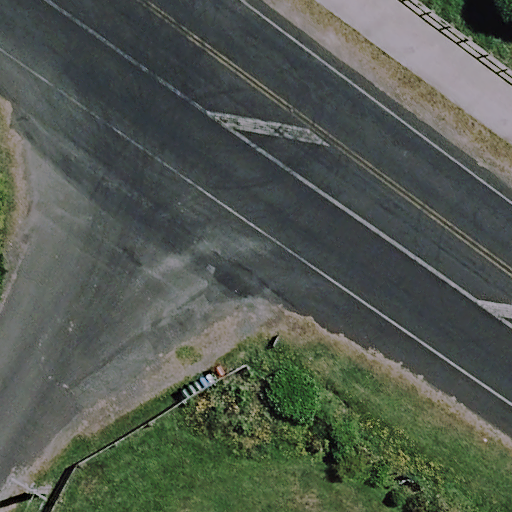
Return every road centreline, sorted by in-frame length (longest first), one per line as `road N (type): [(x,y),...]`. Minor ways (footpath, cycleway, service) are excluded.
road 1 (unclassified): [(26,0),(511,365)]
road 2 (unknown): [(157,102),(0,413)]
